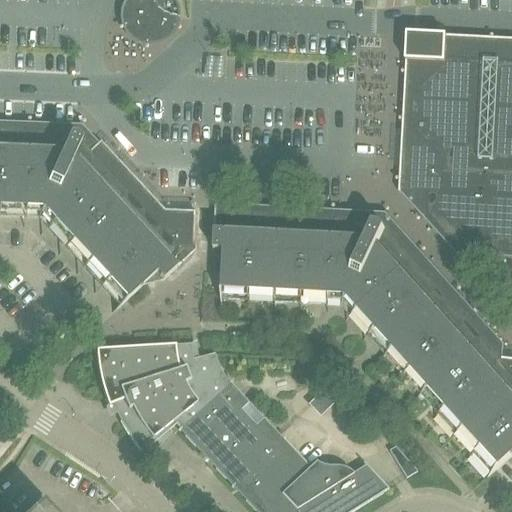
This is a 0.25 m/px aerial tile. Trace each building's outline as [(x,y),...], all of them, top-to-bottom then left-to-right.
[(132,0),(130,3),(129,4),(128,6),(127,8),(126,11),(125,13),(125,15),(125,17),(125,19),(126,21),(126,23),(127,25),(127,27),(128,29),(129,30),(132,33),(133,35),(134,36),(138,38),(141,40),(143,40),(147,41),(151,41),(153,41),(155,40),(157,40),(159,39),(162,37),(165,35),(167,33),(168,32),(169,30),(170,29),(172,25),(172,23),(173,21),(173,19),(173,18),(179,18),(179,14),(176,5),(174,1),(173,0),(132,0)] [(406,62),(401,169),(412,170),(411,189),(462,246),(511,248),(511,40),(510,41),(447,37),(443,36),(443,37),(440,38),(423,41),(407,45),(406,59),(406,62)] [(0,212),(38,213),(122,306),(126,301),(127,301),(144,285),(145,285),(155,275),(162,282),(195,252),(196,213),(164,212),(100,143),(98,145),(92,151),(89,153),(88,153),(78,162),(74,158),(81,143),(81,142),(77,138),(75,137),(54,136),(2,134),(0,133),(0,212)] [(215,232),(214,251),(224,252),(223,274),(222,296),(288,300),(344,302),(389,353),(495,472),(496,471),(511,456),(511,371),(502,360),(381,225),(231,217),(215,232)] [(169,283),(174,291),(189,281),(184,273),(169,283)] [(99,351),(95,351),(97,370),(100,382),(103,394),(106,400),(108,407),(112,406),(116,415),(120,421),(126,433),(133,443),(141,454),(153,444),(156,448),(170,432),(168,431),(175,426),(179,430),(229,384),(226,380),(222,374),(218,368),(214,355),(204,357),(193,360),(190,345),(186,345),(186,336),(163,337),(160,337),(160,347),(154,347),(154,338),(149,338),(134,339),(133,339),(133,349),(129,349),(99,351)] [(511,361),(504,361),(502,360),(511,371),(511,361)] [(229,384),(179,430),(232,486),(282,440),(279,437),(263,420),(255,427),(241,411),(248,404),(237,392),(229,384)] [(282,440),(232,486),(255,511),(353,511),(387,490),(365,466),(351,475),(349,472),(338,468),(326,468),(317,465),(316,463),(315,464),(308,468),(282,440)] [(388,452),(406,480),(417,473),(395,447),(388,452)]
